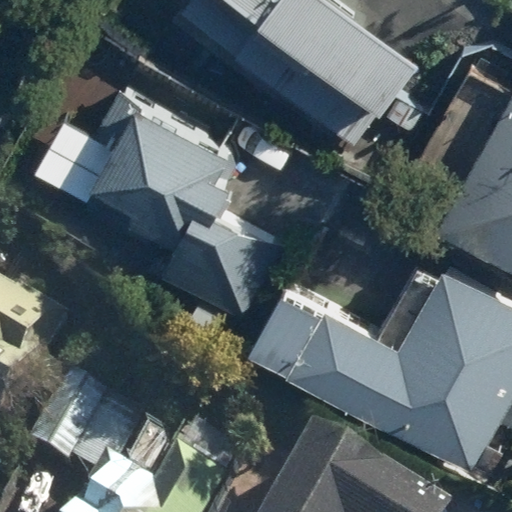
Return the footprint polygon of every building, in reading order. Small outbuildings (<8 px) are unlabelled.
[(341,0),(179,0),(167,15),(343,153),(416,59),(341,0)] [(511,260),(511,81),(434,216),(511,260)] [(136,97),(83,193),(173,244),(159,269),(245,317),(286,243),(210,201),(225,175),(214,169),(226,147),(136,97)] [(276,282),(243,346),(280,364),(278,367),(472,465),(473,461),(489,469),(501,445),(489,440),(511,395),(511,296),(435,258),(394,338),(316,299),(315,301),(276,282)] [(13,378),(44,323),(0,297),(0,422),(23,383),(13,378)] [(58,380),(25,445),(96,482),(100,474),(110,479),(140,422),(58,380)] [(434,511),(304,446),(270,511),(434,511)] [(80,511),(203,511),(214,494),(165,466),(145,502),(101,477),(80,511)]
